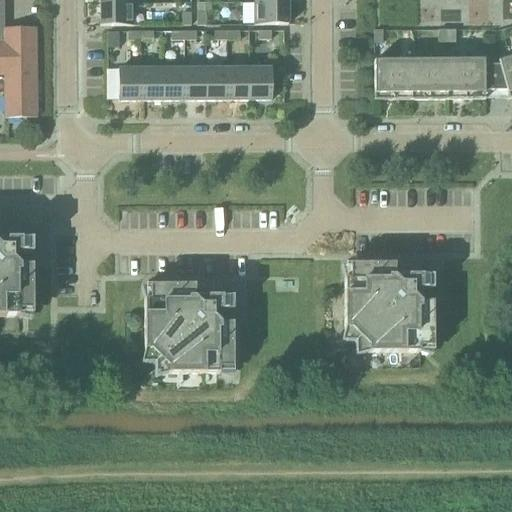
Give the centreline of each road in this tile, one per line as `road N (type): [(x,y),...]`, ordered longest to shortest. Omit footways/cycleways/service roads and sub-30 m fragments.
road 1 (residential): [(58,150),(320,143)]
road 2 (residential): [(320,143),(511,141)]
road 3 (residential): [(58,150),(56,0)]
road 4 (residential): [(320,143),(319,0)]
